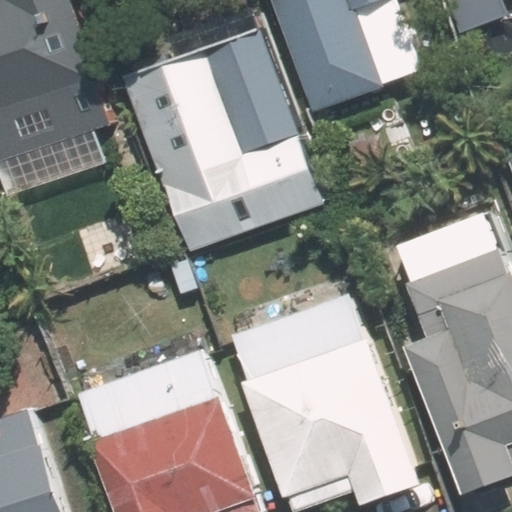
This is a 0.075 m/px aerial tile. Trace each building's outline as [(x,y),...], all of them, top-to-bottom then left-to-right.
[(0,0),(0,160),(16,205),(114,168),(104,142),(126,133),(112,91),(115,90),(82,0),(0,0)] [(281,0),(323,113),(389,89),(363,18),(407,1),(406,0),(281,0)] [(331,200),(261,8),(178,38),(186,62),(136,80),(198,250),(331,200)] [(444,347),(420,356),(473,503),(511,488),(511,258),(423,291),(444,347)] [(372,348),(354,300),(243,341),(261,389),(257,390),(302,511),(317,511),(366,494),(372,511),(374,511),(432,491),(377,345),(372,348)] [(229,404),(210,354),(87,399),(105,449),(102,451),(124,511),(273,511),(234,402),(229,404)] [(71,511),(36,415),(13,424),(19,442),(0,449),(0,511),(71,511)]
